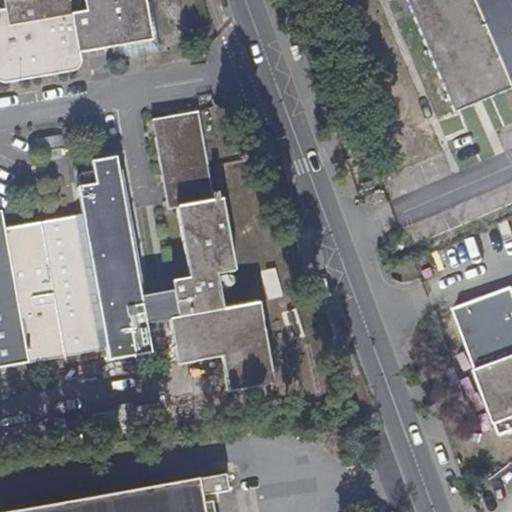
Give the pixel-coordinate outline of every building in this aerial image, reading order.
[(155,33),(149,1),(141,2),(140,0),(0,0),(2,9),(0,9),(0,83),(2,84),(11,83),(43,77),(68,73),(73,71),(78,67),(80,63),(79,57),(78,52),(108,46),(110,60),(159,52),(158,48),(155,33)] [(511,0),(404,0),(427,53),(436,75),(451,112),(473,103),(511,86),(511,0)] [(222,310),(220,300),(215,275),(234,271),(232,259),(226,224),(222,199),(218,200),(216,194),(211,195),(205,162),(199,131),(195,112),(189,113),(175,115),(149,120),(151,128),(153,136),(156,158),(158,167),(162,192),(166,210),(175,209),(180,238),(183,259),(187,279),(172,282),(153,286),(155,295),(139,298),(137,288),(141,288),(134,246),(126,207),(120,171),(116,171),(114,158),(108,159),(89,162),(93,185),(75,188),(77,198),(79,215),(74,216),(73,217),(47,222),(18,227),(3,230),(0,214),(0,368),(51,359),(103,350),(106,362),(134,357),(133,353),(148,350),(145,333),(143,323),(167,319),(170,338),(175,365),(220,357),(227,393),(272,385),(268,359),(262,330),(258,304),(222,310)] [(61,165),(60,158),(47,160),(48,167),(61,165)] [(511,290),(454,311),(501,440),(511,435),(511,290)] [(94,435),(161,423),(158,403),(134,407),(114,411),(90,415),(94,435)] [(84,435),(82,421),(59,426),(50,427),(53,440),(84,435)] [(201,511),(199,498),(227,493),(224,476),(22,511),(201,511)]
